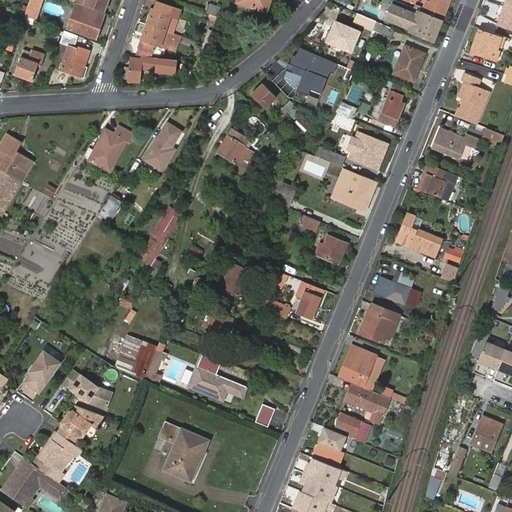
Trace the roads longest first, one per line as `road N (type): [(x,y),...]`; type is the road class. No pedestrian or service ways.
road 1 (residential): [(470,0),(263,511)]
road 2 (residential): [(314,0),(269,50),(217,90),(99,101)]
